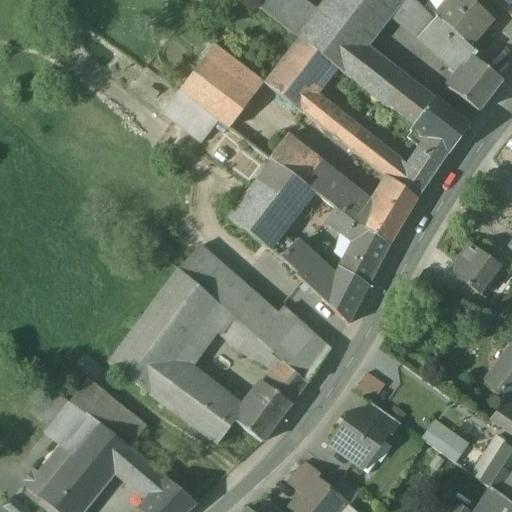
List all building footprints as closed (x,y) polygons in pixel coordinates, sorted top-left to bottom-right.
[(313,17),(291,0),(259,0),(254,7),(296,39),(313,17)] [(326,0),(313,17),(296,39),(299,42),(332,67),(343,75),(364,49),(390,15),(402,0),(326,0)] [(411,0),(402,0),(390,15),(408,30),(424,13),(411,0)] [(429,0),(422,8),(433,18),(448,0),(429,0)] [(491,20),(468,0),(448,0),(433,18),(468,48),(491,20)] [(228,24),(210,9),(200,22),(219,36),(228,24)] [(432,22),(424,13),(408,30),(418,39),(432,22)] [(474,58),(432,22),(418,39),(459,73),(470,60),(471,61),(474,58)] [(332,67),(299,42),(265,87),(297,111),(311,94),(332,67)] [(213,47),(177,93),(227,131),(248,105),(263,85),(213,47)] [(364,49),(343,75),(368,95),(390,69),(364,49)] [(459,73),(446,90),(478,113),(488,100),(489,101),(492,96),(491,96),(502,82),(471,61),(470,60),(459,73)] [(431,101),(390,69),(368,95),(387,110),(389,108),(413,127),(434,101),(432,100),(431,101)] [(227,131),(177,93),(165,110),(232,160),(245,144),(227,131)] [(350,124),(311,94),(297,111),(336,141),(350,124)] [(468,127),(434,101),(413,127),(389,108),(387,110),(380,119),(420,151),(407,168),(428,183),(448,155),(468,127)] [(248,105),(227,131),(245,144),(264,118),(248,105)] [(264,118),(245,144),(268,161),(269,160),(286,137),(264,118)] [(401,164),(350,124),(336,141),(388,181),(416,203),(428,183),(407,168),(401,164)] [(320,162),(287,136),(286,137),(269,160),(272,163),(302,185),(320,162)] [(223,171),(214,210),(227,220),(272,163),(269,160),(268,161),(245,144),(232,160),(223,171)] [(367,206),(326,173),(329,169),(320,162),(302,185),(334,209),(353,223),(367,206)] [(272,163),(227,220),(268,251),(289,223),(312,193),(302,185),(272,163)] [(388,181),(371,210),(367,206),(353,223),(388,247),(389,247),(416,203),(388,181)] [(388,247),(353,223),(334,209),(325,222),(325,223),(352,243),(346,255),(375,273),(384,255),(385,256),(387,252),(386,252),(388,247)] [(368,286),(339,268),(333,280),(280,235),(268,250),(282,262),(283,261),(297,274),(295,276),(348,325),(368,286)] [(497,267),(469,246),(448,274),(465,286),(476,295),(477,293),(497,267)] [(275,316),(198,249),(178,272),(216,306),(255,339),(275,316)] [(339,268),(368,286),(375,273),(346,255),(339,268)] [(497,267),(477,293),(482,297),(501,270),(497,267)] [(178,272),(132,332),(173,362),(173,363),(203,323),(216,306),(178,272)] [(476,295),(465,286),(457,296),(480,313),(488,302),(482,297),(477,293),(476,295)] [(255,339),(216,306),(203,323),(239,354),(263,368),(271,373),(299,394),(305,385),(272,357),(273,356),(255,339)] [(275,316),(255,339),(273,356),(306,384),(329,352),(281,310),(275,316)] [(173,362),(132,332),(107,366),(123,378),(121,381),(125,383),(127,381),(142,392),(140,395),(144,398),(146,395),(160,405),(157,408),(161,411),(164,408),(216,447),(233,424),(232,423),(239,413),(173,363),(173,362)] [(511,345),(484,382),(509,400),(511,395),(511,345)] [(299,394),(271,373),(262,385),(290,406),(299,394)] [(384,386),(366,374),(354,392),(372,405),(384,386)] [(146,429),(87,382),(68,404),(99,426),(128,450),(146,429)] [(239,413),(232,423),(233,424),(261,444),(290,406),(262,385),(239,413)] [(99,426),(68,404),(31,450),(60,473),(99,426)] [(399,426),(372,407),(361,422),(361,423),(384,439),(383,441),(387,443),(399,426)] [(511,414),(502,407),(490,423),(511,437),(511,414)] [(350,414),(345,423),(346,423),(330,446),(359,466),(366,455),(370,458),(383,441),(384,439),(361,423),(361,422),(350,414)] [(466,448),(432,424),(420,440),(455,465),(466,448)] [(60,473),(38,500),(52,511),(76,511),(111,470),(128,450),(99,426),(60,473)] [(496,437),(471,476),(480,483),(503,448),(506,444),(496,437)] [(503,448),(480,483),(489,489),(500,498),(508,486),(503,484),(511,470),(511,454),(503,448)] [(164,480),(128,450),(111,470),(146,500),(164,480)] [(305,467),(289,486),(300,496),(314,479),(316,476),(305,467)] [(300,496),(290,507),(296,511),(338,511),(344,505),(314,479),(300,496)] [(146,500),(138,510),(140,511),(187,511),(194,506),(164,480),(146,500)] [(511,511),(511,506),(500,498),(489,489),(471,511),(511,511)] [(11,493),(2,510),(5,511),(28,511),(33,505),(11,493)] [(450,501),(441,511),(457,511),(460,508),(450,501)]
